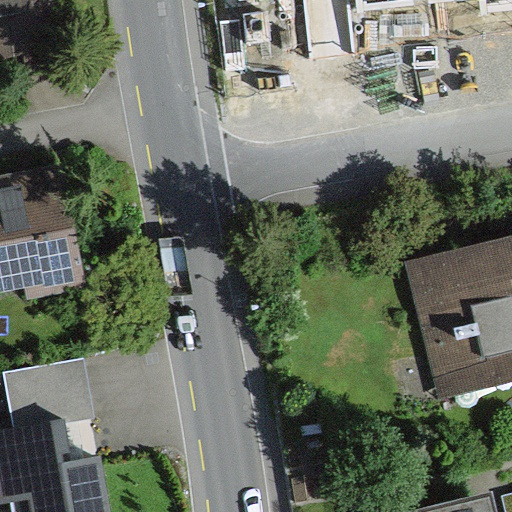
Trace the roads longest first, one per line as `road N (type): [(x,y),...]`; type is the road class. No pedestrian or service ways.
road 1 (residential): [(511,133),(184,185)]
road 2 (unclassified): [(237,511),(184,185)]
road 3 (unclassified): [(184,185),(156,0)]
